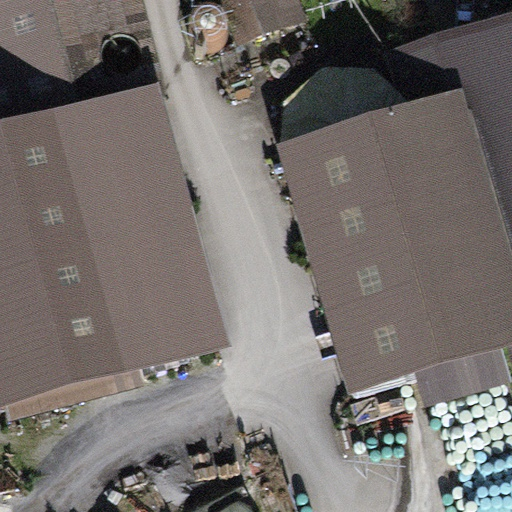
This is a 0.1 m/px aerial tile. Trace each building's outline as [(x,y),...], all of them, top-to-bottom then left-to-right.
[(13,0),(49,137),(0,149),(0,378),(4,395),(216,340),(127,0),(13,0)] [(302,16),(296,0),(224,0),(234,26),(247,21),(252,35),(302,16)] [(511,15),(432,39),(453,108),(511,311),(511,15)] [(511,311),(453,108),(318,147),(385,379),(511,342),(511,311)] [(111,421),(138,489),(244,448),(217,380),(111,421)]
